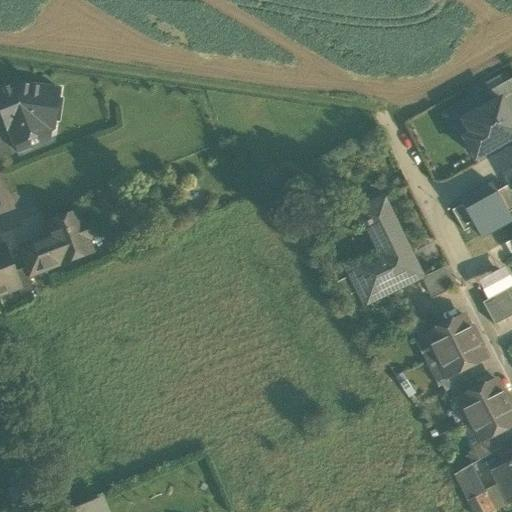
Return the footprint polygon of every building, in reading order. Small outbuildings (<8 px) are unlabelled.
[(483,83),(488,92),(509,80),(504,72),(483,83)] [(488,92),(486,93),(493,104),(501,99),(511,119),(511,77),(509,80),(488,92)] [(14,145),(17,152),(30,147),(27,139),(39,135),(40,128),(52,130),(58,89),(16,83),(0,89),(0,111),(13,145),(14,145)] [(463,120),(476,113),(468,98),(440,114),(456,143),(463,139),(471,135),(463,120)] [(476,113),(463,120),(471,135),(463,139),(475,159),(511,137),(511,119),(501,99),(493,104),(476,113)] [(480,237),(511,220),(507,213),(495,192),(491,185),(460,202),(462,204),(473,225),(480,237)] [(495,192),(507,213),(511,210),(511,196),(506,186),(495,192)] [(351,279),(362,301),(394,285),(396,288),(419,277),(412,263),(414,262),(383,198),(359,210),(382,257),(381,258),(384,263),(351,279)] [(473,225),(462,204),(451,210),(463,231),(473,225)] [(40,240),(51,269),(92,252),(87,239),(97,235),(92,221),(82,225),(77,212),(45,224),(49,237),(50,239),(42,242),(41,240),(40,240)] [(17,249),(24,268),(28,277),(51,269),(40,240),(17,249)] [(3,246),(0,247),(0,295),(17,288),(19,288),(13,273),(3,246)] [(346,268),(351,279),(384,263),(381,258),(378,252),(346,268)] [(477,281),(487,299),(511,285),(511,283),(503,267),(477,281)] [(33,291),(28,277),(24,268),(13,273),(19,288),(17,288),(20,296),(33,291)] [(451,287),(443,268),(420,279),(429,298),(451,287)] [(353,293),(345,278),(336,283),(344,298),(353,293)] [(363,304),(396,288),(394,285),(362,301),(363,304)] [(511,315),(511,302),(505,289),(491,297),(481,303),(494,325),(511,315)] [(425,336),(435,356),(474,337),(463,316),(439,328),(425,335),(425,336)] [(412,328),(418,340),(425,336),(425,335),(439,328),(433,317),(412,328)] [(425,336),(418,340),(414,342),(424,362),(435,356),(425,336)] [(485,359),(474,337),(435,356),(446,377),(446,378),(460,371),(485,359)] [(435,356),(424,362),(434,382),(438,380),(446,377),(435,356)] [(438,380),(444,392),(466,381),(460,371),(446,378),(446,377),(438,380)] [(414,393),(401,373),(395,378),(407,397),(414,393)] [(457,400),(468,421),(506,401),(495,380),(471,392),(457,399),(457,400)] [(471,392),(466,381),(444,392),(450,404),(457,400),(457,399),(471,392)] [(511,425),(511,413),(506,401),(468,421),(478,441),(478,442),(492,435),(511,425)] [(471,445),(478,460),(499,448),(492,435),(478,442),(478,441),(471,445)] [(497,485),(507,505),(511,502),(511,461),(491,471),(497,485)] [(453,475),(467,501),(483,495),(481,492),(471,465),(453,475)] [(489,511),(507,505),(497,485),(481,492),(483,495),(489,511)] [(61,511),(112,511),(104,493),(61,511)] [(467,501),(471,511),(489,511),(483,495),(467,501)]
